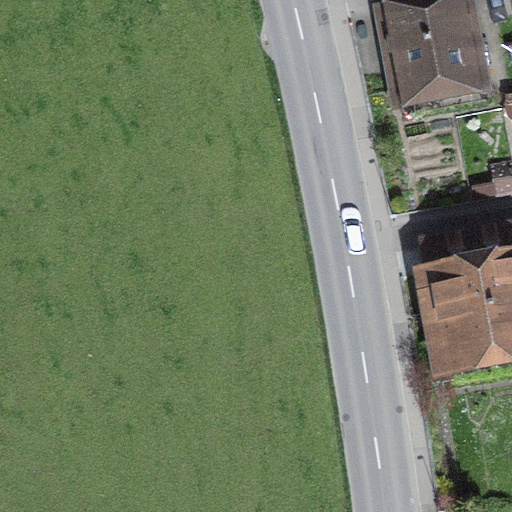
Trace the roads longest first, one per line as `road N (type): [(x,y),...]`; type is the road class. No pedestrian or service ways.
road 1 (secondary): [(293,0),(333,180),(385,511)]
road 2 (unknown): [(349,271),(511,214)]
